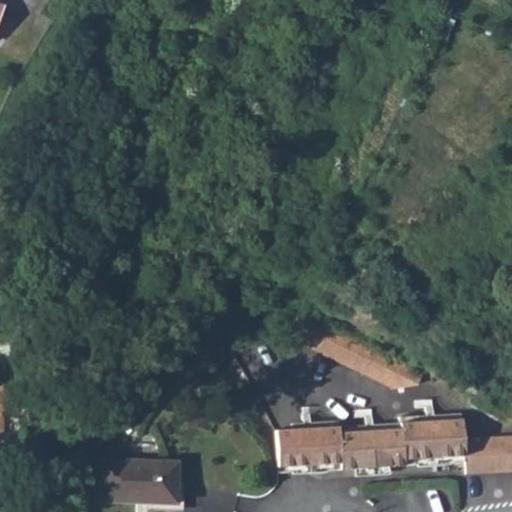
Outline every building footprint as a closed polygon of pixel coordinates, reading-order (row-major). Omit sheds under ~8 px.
[(290,339),(393,388),(417,385),(423,371),(298,316),(290,339)] [(465,474),(511,471),(511,435),(462,439),(461,414),(432,416),(432,407),(425,407),(425,416),(399,417),(399,425),(372,427),(372,416),(365,416),(366,427),(341,428),(341,423),(311,424),(310,414),(303,415),(303,426),(306,473),(352,471),(353,478),(389,476),(388,466),(465,462),(465,474)] [(0,417),(0,464),(19,466),(22,419),(0,417)] [(306,473),(303,426),(274,428),(279,476),(306,473)] [(178,463),(103,461),(103,503),(178,505),(178,463)]
